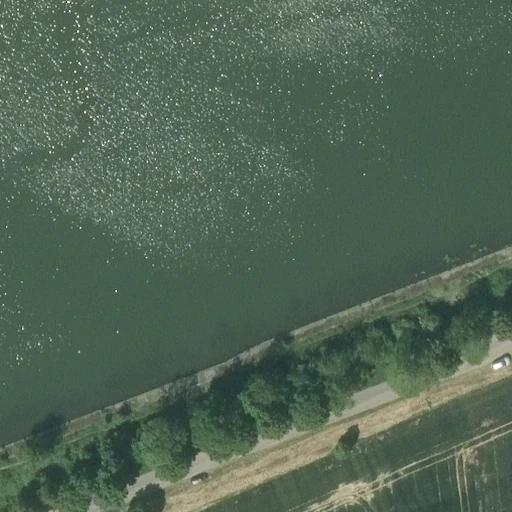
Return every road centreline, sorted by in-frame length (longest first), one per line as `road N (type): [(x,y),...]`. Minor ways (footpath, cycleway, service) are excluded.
road 1 (unknown): [(511,261),(0,458)]
road 2 (unclassified): [(51,511),(511,333)]
